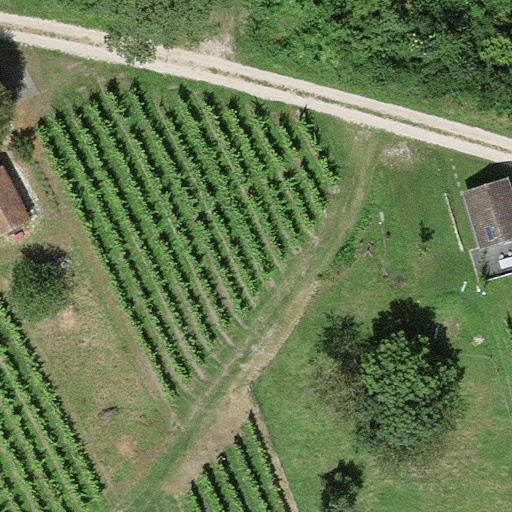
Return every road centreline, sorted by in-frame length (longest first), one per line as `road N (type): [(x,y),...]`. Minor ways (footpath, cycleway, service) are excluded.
road 1 (track): [(511,160),(378,117),(0,26)]
road 2 (track): [(378,117),(328,238),(242,370),(119,511)]
